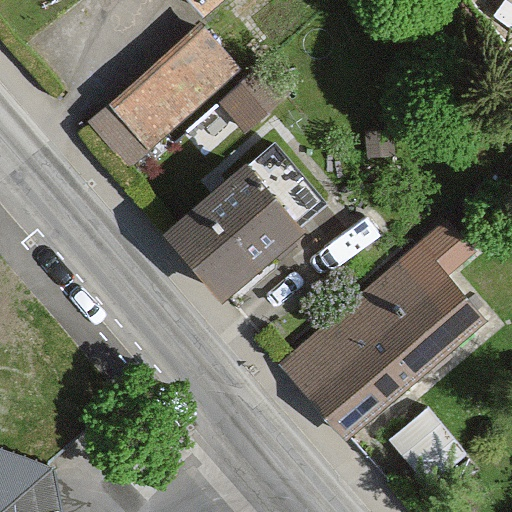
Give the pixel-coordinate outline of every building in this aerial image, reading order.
[(186,0),(209,26),(238,0),(186,0)] [(230,84),(185,34),(94,117),(140,167),(230,84)] [(236,161),(160,232),(224,301),(301,229),(236,161)] [(417,243),(446,277),(479,249),(451,215),(417,243)] [(417,243),(275,366),(339,440),(481,317),(446,277),(417,243)] [(0,448),(0,511),(54,511),(42,462),(0,448)]
